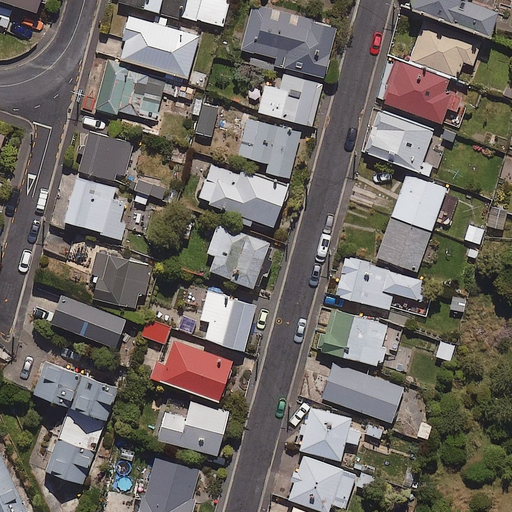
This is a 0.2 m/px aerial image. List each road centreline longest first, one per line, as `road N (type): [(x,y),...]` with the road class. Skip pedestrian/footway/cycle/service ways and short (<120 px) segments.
road 1 (residential): [(372,0),(240,511)]
road 2 (residential): [(3,306),(77,37)]
